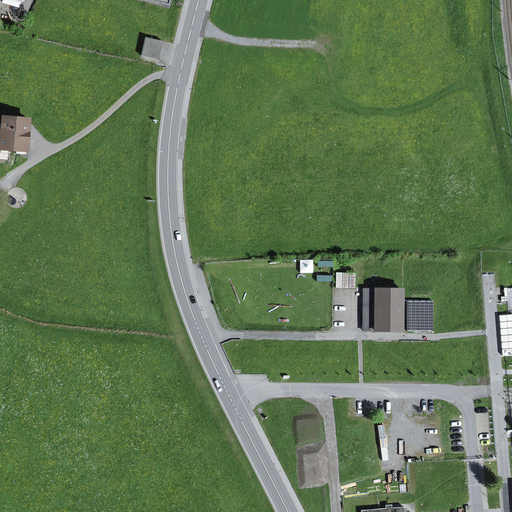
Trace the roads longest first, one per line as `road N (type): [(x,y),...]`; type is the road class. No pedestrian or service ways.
road 1 (primary): [(198,0),(174,102),(169,200),(184,288),(229,396)]
road 2 (residential): [(229,396),(273,389),(456,395),(469,414),(475,511)]
road 3 (track): [(330,39),(249,41),(192,25)]
road 4 (primary): [(229,396),(288,511)]
